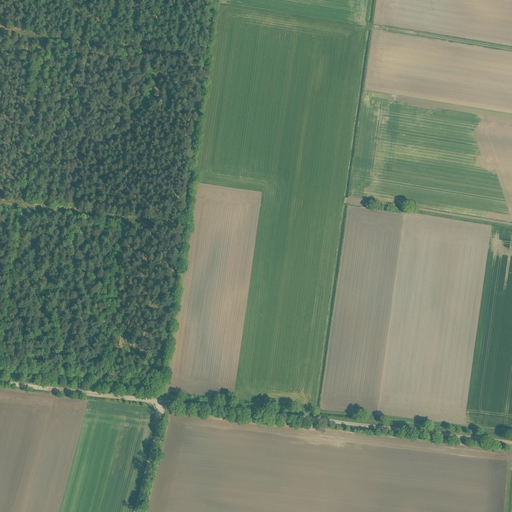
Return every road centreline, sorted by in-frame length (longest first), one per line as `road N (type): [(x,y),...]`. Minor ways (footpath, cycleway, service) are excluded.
road 1 (track): [(158,401),(511,441)]
road 2 (track): [(0,382),(158,401)]
